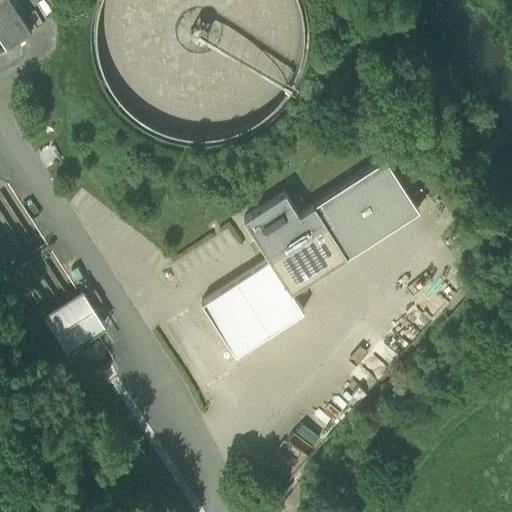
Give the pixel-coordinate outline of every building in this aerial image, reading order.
[(0,0),(0,36),(7,47),(31,31),(10,0),(0,0)] [(96,0),(91,22),(92,49),(100,76),(109,94),(127,114),(148,128),(170,137),(204,141),(227,138),(251,129),(268,118),(281,106),(296,83),(305,62),(308,46),(306,9),(302,0),(96,0)] [(313,202),(313,203),(346,253),(347,255),(419,208),(384,155),(313,202)] [(0,237),(48,312),(78,293),(8,185),(0,180),(0,237)] [(290,289),(346,253),(313,203),(298,213),(284,191),(243,217),(269,257),(290,289)] [(201,301),(235,353),(303,309),(290,289),(269,257),(201,301)] [(44,315),(66,348),(74,342),(95,329),(104,323),(83,290),(78,293),(48,312),(44,315)]
